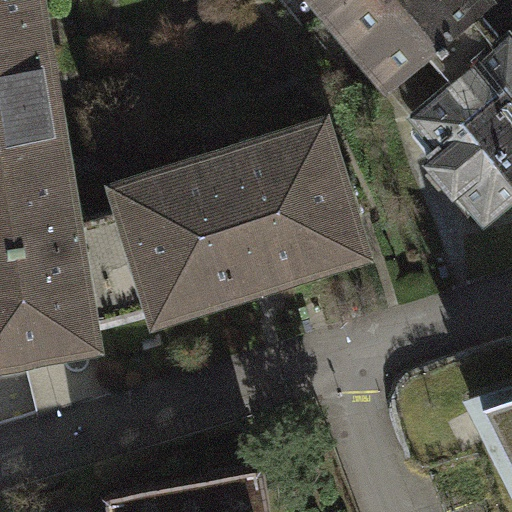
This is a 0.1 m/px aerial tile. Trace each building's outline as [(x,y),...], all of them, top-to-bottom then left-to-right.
[(0,0),(0,143),(54,135),(40,47),(49,45),(44,12),(33,13),(30,0),(0,0)] [(321,0),(391,83),(400,75),(480,9),(489,2),(487,0),(321,0)] [(480,9),(400,75),(413,114),(435,140),(424,150),(482,215),(511,188),(511,32),(511,31),(503,37),(480,9)] [(319,123),(119,186),(125,206),(156,301),(158,310),(359,247),(319,123)] [(54,135),(0,143),(0,350),(89,334),(86,318),(156,301),(125,206),(80,217),(65,206),(54,135)] [(511,387),(476,399),(511,471),(511,387)] [(267,511),(260,468),(101,490),(104,511),(267,511)]
